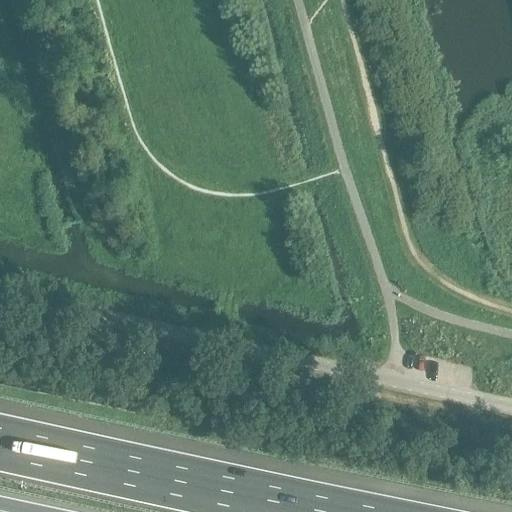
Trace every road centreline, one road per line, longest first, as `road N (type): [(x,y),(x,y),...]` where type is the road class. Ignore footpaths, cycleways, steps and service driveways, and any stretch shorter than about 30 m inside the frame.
road 1 (unclassified): [(0,290),(511,407)]
road 2 (unknown): [(511,313),(440,282),(416,257),(341,0)]
road 3 (motorway): [(334,511),(0,442)]
